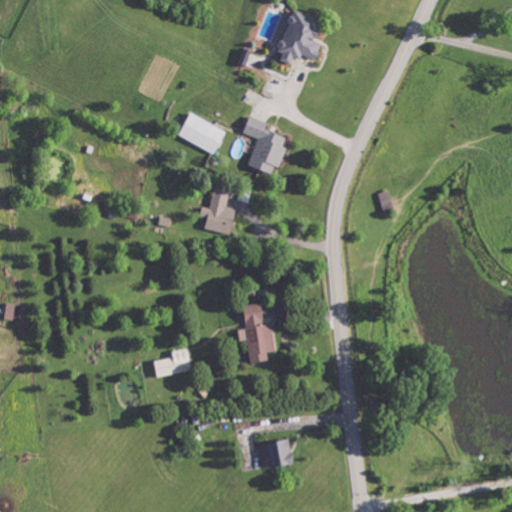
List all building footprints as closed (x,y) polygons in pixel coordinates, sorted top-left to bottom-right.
[(324,21),(297,8),(279,47),(286,50),(282,58),(295,64),(301,51),(317,59),(324,43),(316,39),(324,21)] [(181,137),(218,152),(227,128),(190,113),(181,137)] [(250,165),(276,174),(286,145),(284,144),(287,135),(267,128),(270,122),(251,115),(245,132),(259,137),(250,165)] [(231,234),(238,213),(227,210),(231,196),(236,198),(240,187),(216,179),(204,215),(210,217),(207,227),(231,234)] [(396,207),(389,189),(379,193),(386,211),(396,207)] [(16,303),(7,302),(6,318),(15,319),(16,303)] [(252,362),(270,360),(269,351),(276,350),(273,322),(265,323),(263,302),(245,304),(248,327),(240,328),(241,340),(249,339),(252,362)] [(155,360),(158,376),(193,369),(188,347),(172,350),(174,356),(155,360)] [(272,465),(294,463),(291,439),(270,441),(272,465)]
